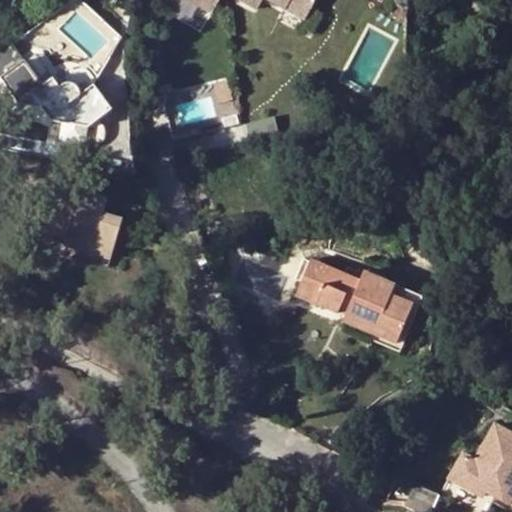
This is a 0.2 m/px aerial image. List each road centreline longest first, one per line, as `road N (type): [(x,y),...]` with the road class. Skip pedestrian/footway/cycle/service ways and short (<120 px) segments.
road 1 (unclassified): [(0,321),(370,511)]
road 2 (unclassified): [(0,372),(125,464),(156,511)]
